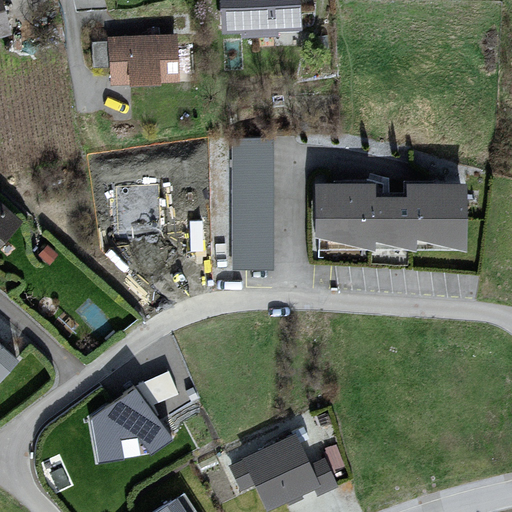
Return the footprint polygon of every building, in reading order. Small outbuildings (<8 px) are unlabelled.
[(0,0),(0,37),(16,32),(1,0),(0,0)] [(302,0),(221,0),(225,34),(305,28),(302,0)] [(106,59),(105,34),(92,35),(93,59),(106,59)] [(179,38),(109,40),(112,82),(135,84),(180,84),(179,38)] [(296,141),(231,142),(231,271),(289,274),(296,141)] [(379,183),(319,184),(317,236),(377,249),(376,240),(420,249),(418,238),(468,250),(467,185),(411,184),(411,196),(378,198),(379,183)] [(0,201),(0,246),(22,222),(0,201)] [(0,340),(0,384),(21,360),(0,340)] [(131,380),(87,411),(98,461),(151,452),(173,436),(131,380)] [(294,436),(228,467),(242,493),(254,485),(266,511),(269,511),(285,503),(288,507),(305,499),(303,495),(314,492),(318,499),(336,490),(322,456),(310,461),(294,436)] [(196,511),(185,493),(155,511),(196,511)]
